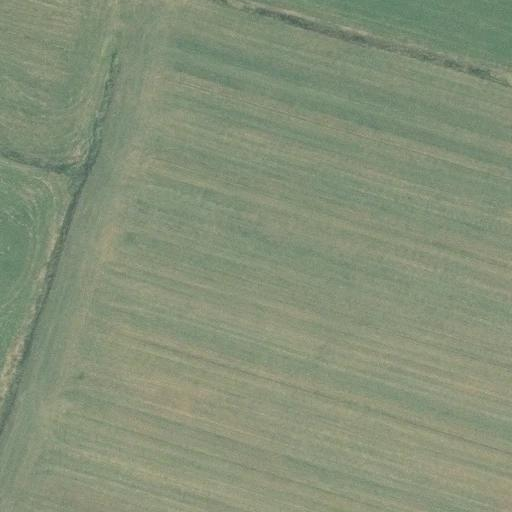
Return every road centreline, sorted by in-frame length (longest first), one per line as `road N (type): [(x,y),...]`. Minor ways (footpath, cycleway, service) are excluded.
road 1 (residential): [(511,179),(472,167),(411,166),(0,39)]
road 2 (residential): [(0,431),(257,511)]
